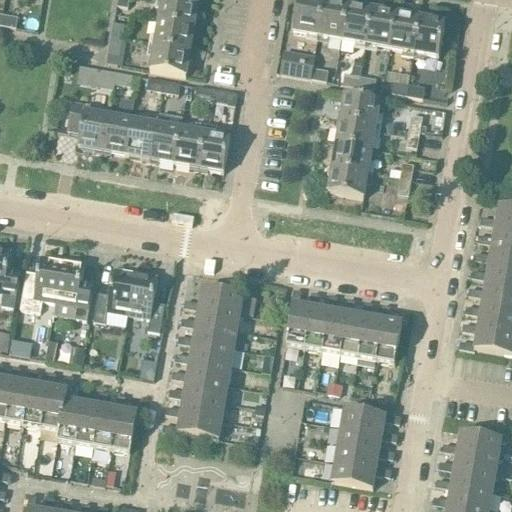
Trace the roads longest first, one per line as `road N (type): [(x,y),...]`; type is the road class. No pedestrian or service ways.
road 1 (residential): [(440,281),(486,0)]
road 2 (residential): [(230,245),(265,0)]
road 3 (residential): [(0,206),(230,245)]
road 4 (residential): [(230,245),(440,281)]
road 5 (residential): [(402,511),(424,382)]
